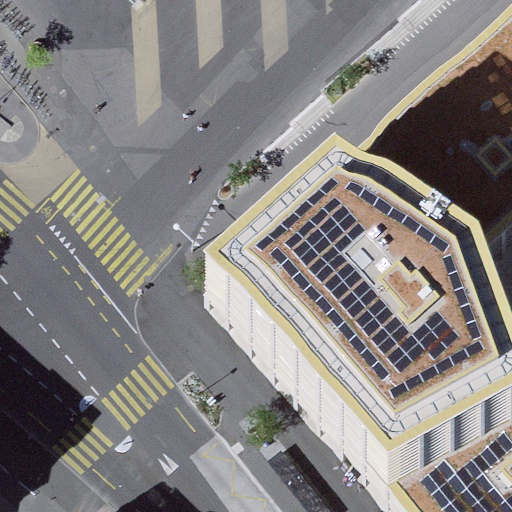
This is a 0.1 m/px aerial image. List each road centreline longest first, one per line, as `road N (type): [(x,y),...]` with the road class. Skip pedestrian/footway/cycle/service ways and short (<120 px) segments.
road 1 (secondary): [(38,329),(199,511)]
road 2 (unclassified): [(145,215),(38,329)]
